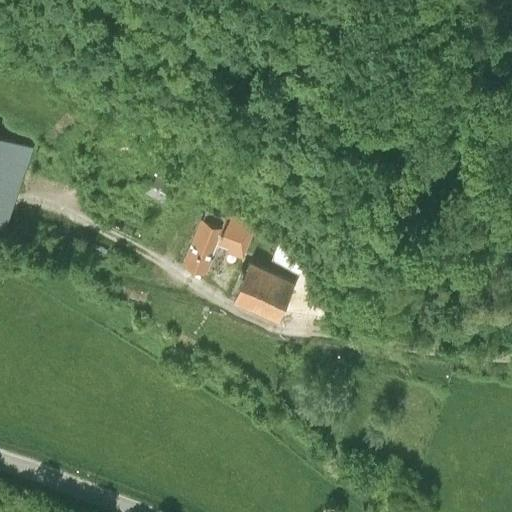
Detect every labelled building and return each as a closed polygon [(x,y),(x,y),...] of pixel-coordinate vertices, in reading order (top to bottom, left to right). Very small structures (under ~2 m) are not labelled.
[(37,117),(0,105),(0,197),(9,200),(37,117)] [(183,144),(159,133),(148,156),(171,167),(183,144)] [(125,178),(116,197),(146,212),(155,192),(125,178)] [(258,199),(212,180),(189,232),(209,240),(211,238),(222,242),(232,219),(246,225),(258,199)] [(287,203),(277,227),(305,242),(315,222),(287,203)] [(300,253),(254,234),(239,272),(284,290),(300,253)]
